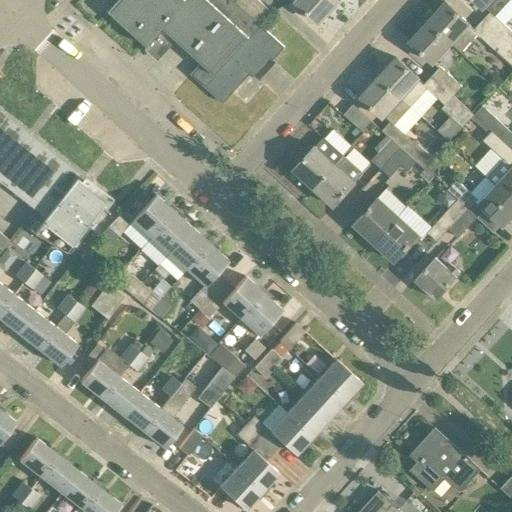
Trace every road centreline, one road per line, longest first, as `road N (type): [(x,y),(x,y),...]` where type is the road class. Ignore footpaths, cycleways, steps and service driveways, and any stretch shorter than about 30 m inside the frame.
road 1 (residential): [(416,379),(213,197)]
road 2 (residential): [(213,197),(12,15)]
road 3 (unclassified): [(213,197),(395,0)]
road 4 (residential): [(189,511),(0,365)]
road 5 (residential): [(295,511),(416,379)]
road 6 (residential): [(416,379),(511,274)]
